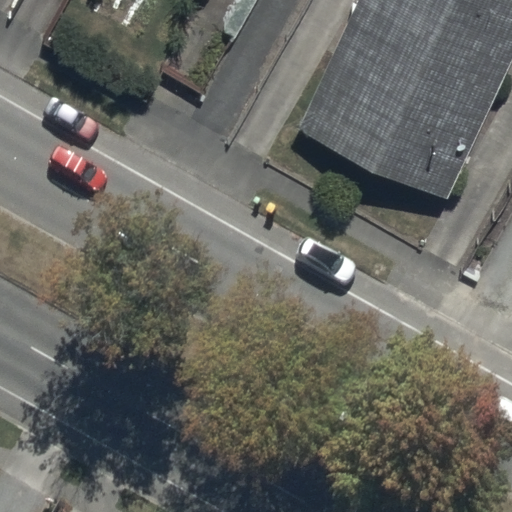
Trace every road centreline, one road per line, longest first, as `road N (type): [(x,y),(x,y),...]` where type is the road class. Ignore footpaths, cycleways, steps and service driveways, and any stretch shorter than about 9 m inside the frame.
road 1 (secondary): [(0,147),(511,436)]
road 2 (secondary): [(330,511),(0,327)]
